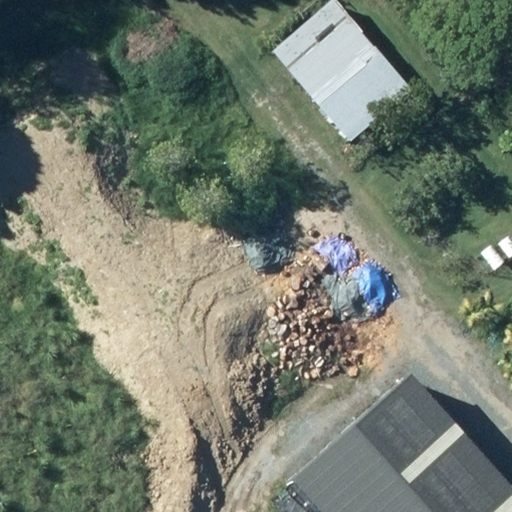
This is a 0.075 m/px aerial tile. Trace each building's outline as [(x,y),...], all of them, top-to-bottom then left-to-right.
[(318,0),(260,52),(340,141),(400,87),(321,0),(318,0)] [(511,0),(457,0),(500,47),(511,35),(511,0)] [(424,214),(478,277),(511,249),(458,186),(424,214)] [(511,298),(499,308),(511,324),(511,298)] [(511,511),(511,502),(400,373),(276,480),(303,511),(511,511)]
